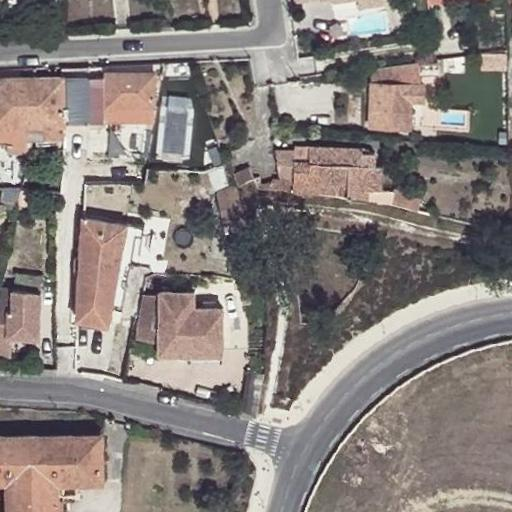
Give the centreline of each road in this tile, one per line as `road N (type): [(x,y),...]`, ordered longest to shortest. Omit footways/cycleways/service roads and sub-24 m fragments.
road 1 (residential): [(300,451),(75,392),(0,388)]
road 2 (residential): [(0,52),(252,38),(267,35),(268,0)]
road 3 (residential): [(300,451),(355,382),(390,354),(511,312)]
